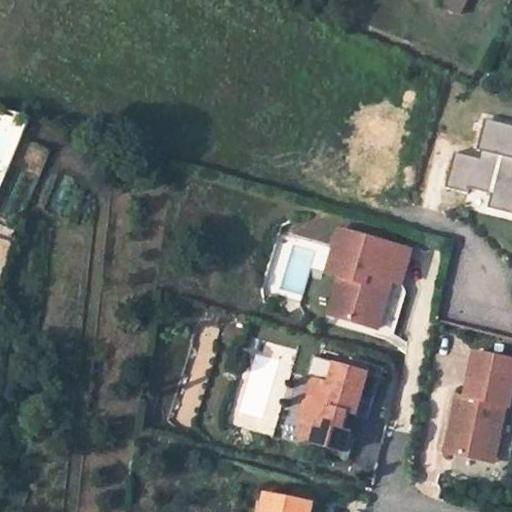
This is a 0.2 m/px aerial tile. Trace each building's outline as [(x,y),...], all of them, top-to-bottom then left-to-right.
[(461,12),(467,0),(438,0),(438,2),(461,12)] [(438,2),(431,17),(453,27),(461,12),(438,2)] [(511,125),(488,120),(481,151),(484,153),(483,159),(459,154),(450,189),(472,195),(473,190),(496,195),(493,209),(511,213),(511,125)] [(414,249),(342,230),(330,273),(343,277),(338,294),(350,298),(344,318),(382,328),(393,289),(389,288),(391,279),(404,283),(414,249)] [(350,298),(338,294),(333,315),(344,318),(350,298)] [(510,408),(511,398),(511,359),(476,352),(467,399),(459,397),(447,455),(487,462),(493,431),(501,432),(506,408),(510,408)] [(343,433),(353,401),(362,403),(370,377),(338,367),(332,387),(314,382),(302,422),(307,424),(320,428),(315,445),(347,455),(352,436),(343,433)] [(315,445),(320,428),(307,424),(302,441),(315,445)] [(495,464),(501,432),(493,431),(487,462),(495,464)] [(306,511),(265,501),(262,511),(306,511)]
